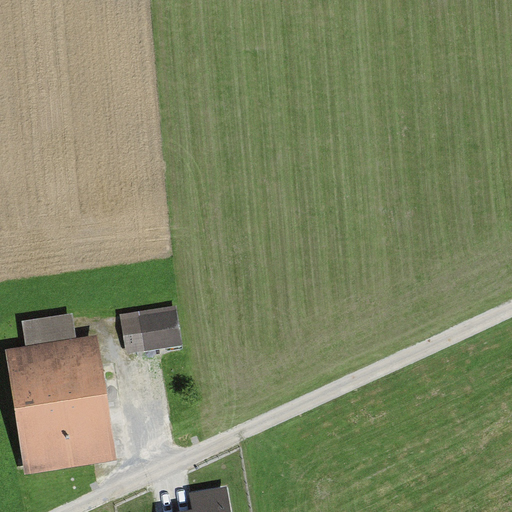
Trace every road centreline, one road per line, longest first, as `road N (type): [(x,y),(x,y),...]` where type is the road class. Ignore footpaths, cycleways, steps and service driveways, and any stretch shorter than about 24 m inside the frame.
road 1 (track): [(511,311),(73,511)]
road 2 (track): [(113,325),(138,481)]
